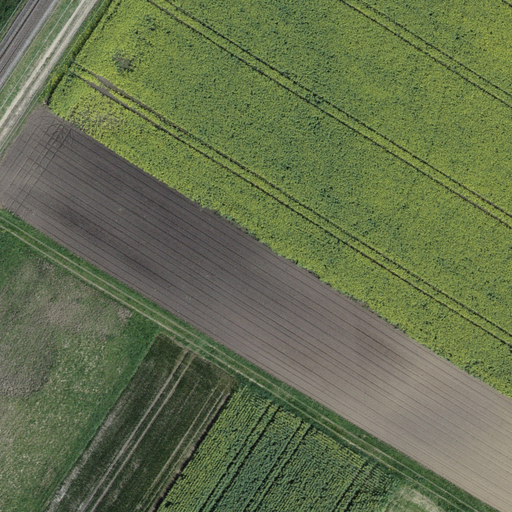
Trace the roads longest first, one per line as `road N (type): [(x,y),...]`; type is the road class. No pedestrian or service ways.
road 1 (track): [(463,511),(0,219)]
road 2 (track): [(88,0),(0,133)]
